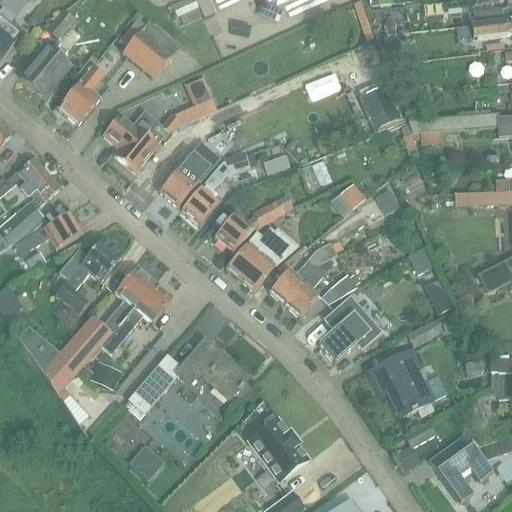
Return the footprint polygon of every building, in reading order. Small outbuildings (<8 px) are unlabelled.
[(31,0),(0,0),(0,9),(2,11),(0,13),(0,64),(0,65),(13,49),(20,41),(7,30),(31,0)] [(218,13),(230,7),(226,0),(184,0),(182,1),(188,12),(212,1),(218,13)] [(376,0),(378,13),(412,10),(411,0),(376,0)] [(502,20),(502,25),(511,23),(511,11),(506,12),(507,19),(502,20)] [(74,23),(63,14),(47,35),(57,43),(74,23)] [(511,23),(502,25),(502,26),(472,29),(473,42),(511,37),(511,23)] [(123,57),(153,83),(179,50),(149,24),(123,57)] [(383,42),(387,67),(402,65),(398,40),(383,42)] [(46,48),(31,65),(19,81),(44,101),(70,69),(46,48)] [(93,69),(70,97),(57,113),(77,129),(99,103),(90,96),(104,78),(93,69)] [(119,120),(103,140),(119,153),(114,159),(134,176),(147,161),(161,143),(164,145),(169,140),(171,139),(179,129),(217,112),(202,80),(184,88),(194,110),(172,120),(171,118),(161,131),(157,128),(158,128),(143,116),(132,130),(119,120)] [(253,97),(263,122),(288,111),(278,86),(253,97)] [(387,88),(358,101),(373,135),(402,122),(387,88)] [(410,138),(497,131),(511,129),(511,120),(498,121),(497,117),(406,124),(410,138)] [(511,139),(511,129),(497,131),(498,140),(511,139)] [(0,151),(9,140),(0,132),(0,151)] [(169,140),(164,145),(137,178),(155,193),(175,170),(166,162),(182,143),(177,139),(175,142),(171,139),(169,140)] [(199,147),(171,181),(159,196),(177,212),(218,163),(199,147)] [(233,178),(250,171),(246,159),(220,166),(180,214),(199,230),(220,205),(210,197),(225,180),(229,183),(233,178)] [(1,182),(0,183),(0,201),(18,185),(22,190),(30,199),(33,203),(39,210),(60,192),(33,162),(19,174),(19,173),(5,185),(2,181),(1,182)] [(390,193),(375,201),(384,219),(399,211),(390,193)] [(511,207),(511,219),(511,225),(511,195),(507,196),(454,197),(454,209),(511,207)] [(235,197),(223,210),(231,217),(243,204),(235,197)] [(232,258),(253,234),(259,230),(294,212),(287,201),(278,206),(253,218),(255,220),(245,227),(234,218),(214,242),(232,258)] [(0,231),(0,255),(8,251),(14,246),(15,248),(49,229),(29,206),(0,231)] [(49,229),(15,248),(21,258),(42,245),(42,246),(48,242),(55,254),(83,237),(70,216),(53,226),(49,229)] [(245,249),(226,273),(253,295),(274,270),(297,250),(277,233),(274,237),(269,233),(262,241),(256,237),(247,248),(246,247),(245,249)] [(67,284),(54,299),(78,319),(88,307),(74,295),(89,277),(100,286),(122,260),(102,243),(86,261),(77,254),(58,277),(67,284)] [(268,295),(284,309),(317,270),(330,263),(337,259),(330,246),(315,254),(294,280),(286,274),(268,295)] [(424,250),(407,260),(417,279),(422,276),(428,289),(440,283),(424,250)] [(25,264),(32,275),(46,266),(39,256),(25,264)] [(488,298),(509,287),(509,286),(511,284),(511,260),(477,278),(488,298)] [(317,270),(284,309),(299,321),(307,312),(309,313),(310,311),(309,310),(318,299),(311,293),(325,276),(333,267),(330,263),(317,270)] [(91,320),(58,358),(27,330),(17,343),(56,401),(78,377),(100,350),(110,337),(112,338),(154,287),(135,271),(114,297),(123,305),(102,330),(91,320)] [(349,281),(347,278),(331,292),(321,303),(328,308),(339,301),(357,289),(360,286),(353,277),(349,281)] [(7,290),(21,311),(37,301),(23,279),(7,290)] [(172,302),(154,287),(112,338),(110,337),(100,350),(110,359),(117,349),(142,320),(151,327),(172,302)] [(0,293),(0,317),(3,322),(20,310),(6,290),(0,293)] [(332,334),(317,348),(334,368),(356,348),(361,354),(381,336),(350,300),(323,323),(332,334)] [(436,328),(446,344),(464,332),(454,317),(436,328)] [(406,338),(412,350),(439,337),(433,325),(406,338)] [(188,389),(191,385),(197,378),(228,404),(238,393),(239,394),(243,389),(242,388),(247,381),(203,344),(190,359),(174,378),(188,389)] [(438,379),(421,388),(414,373),(417,371),(409,355),(369,375),(378,393),(387,388),(391,396),(389,397),(401,420),(410,416),(410,417),(416,414),(430,406),(447,398),(438,379)] [(166,361),(128,405),(144,419),(169,389),(154,377),(167,361),(166,361)] [(511,410),(511,409),(511,362),(491,363),(491,375),(497,375),(497,404),(511,404),(511,410)] [(278,424),(248,446),(278,486),(308,464),(298,450),(299,449),(289,436),(288,437),(278,424)] [(411,452),(416,449),(420,457),(438,446),(427,427),(404,440),(411,452)] [(486,471),(463,439),(427,465),(456,504),(459,508),(461,506),(462,507),(469,502),(469,501),(471,499),(466,493),(467,493),(462,486),(472,479),(475,484),(476,483),(478,486),(481,485),(481,486),(488,480),(490,478),(485,471),(486,471)] [(141,454),(130,467),(149,483),(160,470),(141,454)] [(301,511),(290,497),(270,511),(301,511)]
